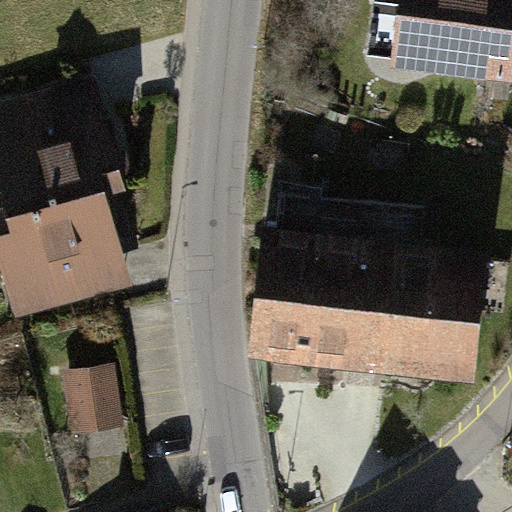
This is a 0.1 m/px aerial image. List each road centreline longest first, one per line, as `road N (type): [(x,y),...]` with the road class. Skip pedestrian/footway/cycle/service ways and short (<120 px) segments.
road 1 (tertiary): [(248,511),(212,260),(235,0)]
road 2 (residential): [(511,401),(489,432),(378,511)]
